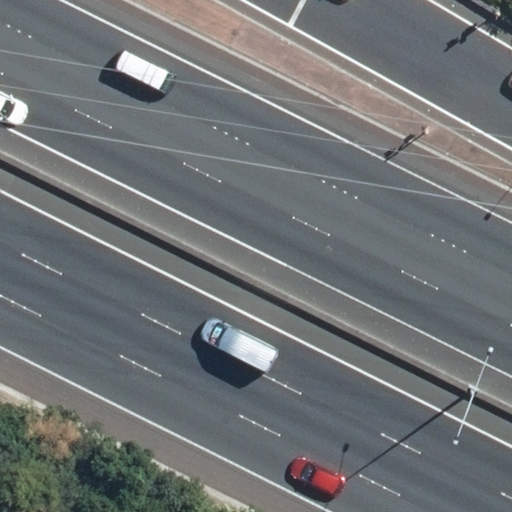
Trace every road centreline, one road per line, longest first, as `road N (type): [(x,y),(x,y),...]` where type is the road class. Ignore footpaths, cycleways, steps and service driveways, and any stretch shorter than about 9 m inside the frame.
road 1 (motorway): [(0,72),(511,326)]
road 2 (motorway): [(511,499),(0,246)]
road 3 (motorway): [(337,0),(511,97)]
